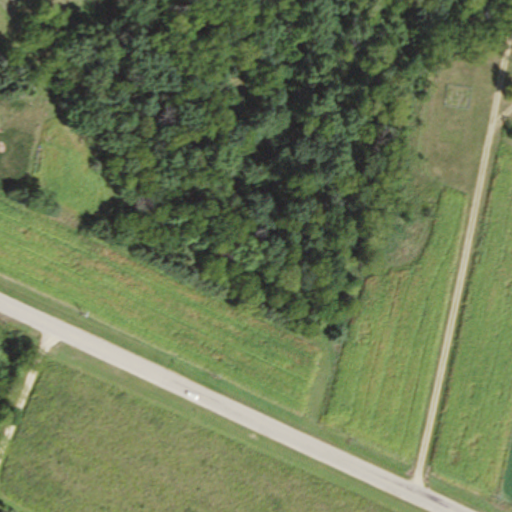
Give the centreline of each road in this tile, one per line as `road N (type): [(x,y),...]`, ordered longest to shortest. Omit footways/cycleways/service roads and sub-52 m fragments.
road 1 (residential): [(411,498),(479,17),(496,0)]
road 2 (secondary): [(439,511),(0,301)]
